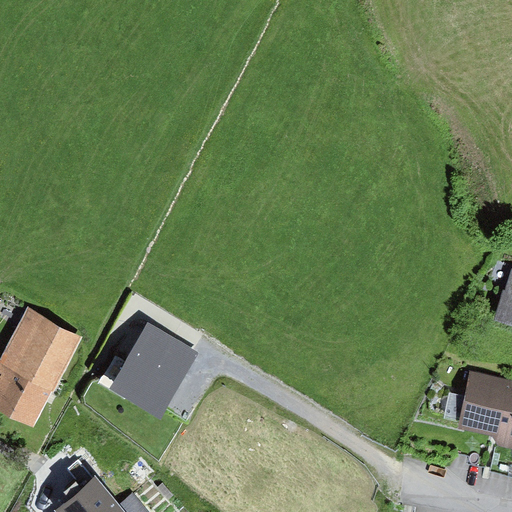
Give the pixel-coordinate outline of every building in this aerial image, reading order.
[(511,269),(511,270),(506,289),(504,289),(494,321),(511,326),(511,269)] [(0,372),(3,374),(0,380),(0,412),(35,431),(86,336),(29,307),(0,360),(0,372)] [(198,354),(149,325),(110,390),(159,419),(198,354)] [(130,351),(122,346),(105,373),(114,378),(130,351)] [(511,380),(471,372),(460,428),(491,435),(492,436),(498,445),(511,448),(511,380)] [(491,435),(460,428),(456,451),(470,454),(468,463),(484,466),(491,435)] [(511,448),(498,445),(491,471),(511,476),(511,448)] [(69,500),(56,511),(148,511),(133,493),(119,505),(97,477),(94,479),(78,460),(67,469),(78,482),(64,494),(69,500)]
